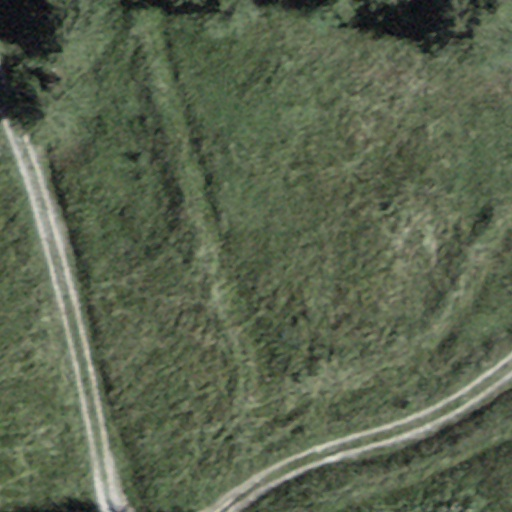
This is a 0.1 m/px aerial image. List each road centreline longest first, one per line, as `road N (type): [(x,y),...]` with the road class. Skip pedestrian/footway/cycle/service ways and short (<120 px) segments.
road 1 (track): [(107,511),(30,289),(0,155)]
road 2 (track): [(511,357),(317,511)]
